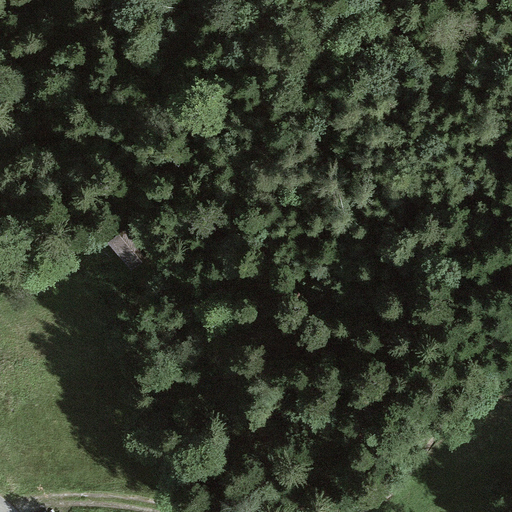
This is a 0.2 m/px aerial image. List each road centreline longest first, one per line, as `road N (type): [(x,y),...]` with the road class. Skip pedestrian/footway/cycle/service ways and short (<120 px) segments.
road 1 (track): [(352,511),(398,476),(450,415),(511,386)]
road 2 (track): [(9,511),(78,501),(184,511)]
